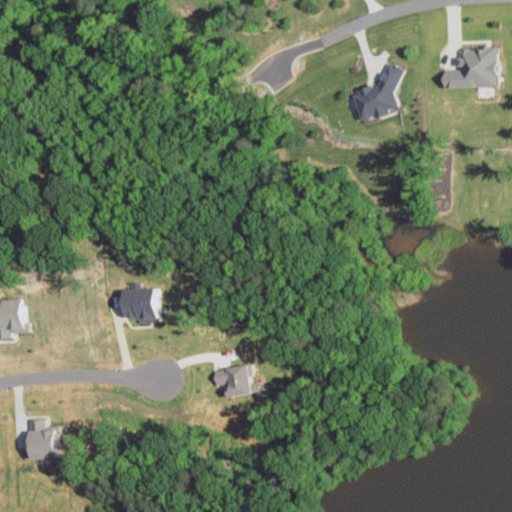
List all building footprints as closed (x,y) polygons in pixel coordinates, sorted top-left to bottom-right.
[(495,86),(494,46),(460,46),(460,61),(455,61),(455,69),(440,69),(441,87),(495,86)] [(390,65),(379,68),(382,82),(351,90),(358,118),(401,107),(390,65)] [(159,287),(119,288),(119,302),(118,302),(119,319),(160,318),(159,287)] [(32,330),(31,321),(26,322),(22,296),(0,298),(0,338),(9,338),(8,333),(32,330)] [(261,390),(255,362),(212,371),(215,389),(222,388),(224,397),(261,390)] [(24,458),(58,457),(57,427),(45,428),(45,417),(28,418),(29,431),(23,431),(24,458)]
